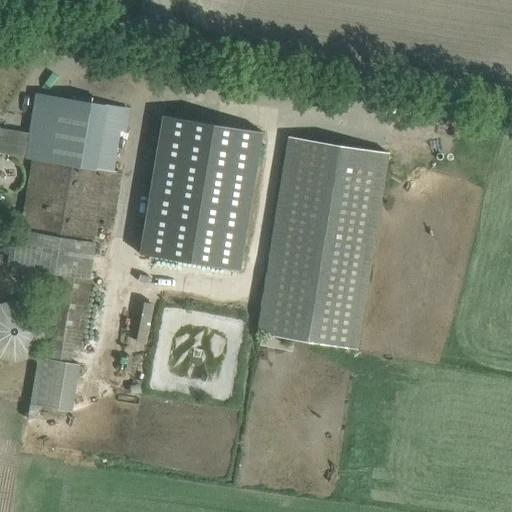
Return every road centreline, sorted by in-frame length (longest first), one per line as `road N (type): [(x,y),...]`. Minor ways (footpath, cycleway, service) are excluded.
road 1 (unclassified): [(511,96),(155,37)]
road 2 (unclassified): [(155,37),(0,11)]
